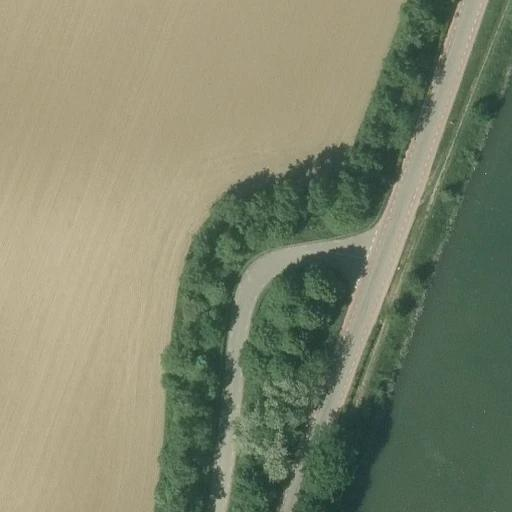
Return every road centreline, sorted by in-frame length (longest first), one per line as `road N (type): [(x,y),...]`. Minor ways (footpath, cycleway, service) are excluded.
road 1 (unclassified): [(381,264),(338,249),(302,250),(253,269),(235,313),(214,511)]
road 2 (tertiary): [(381,264),(471,0)]
road 3 (tertiary): [(289,511),(381,264)]
